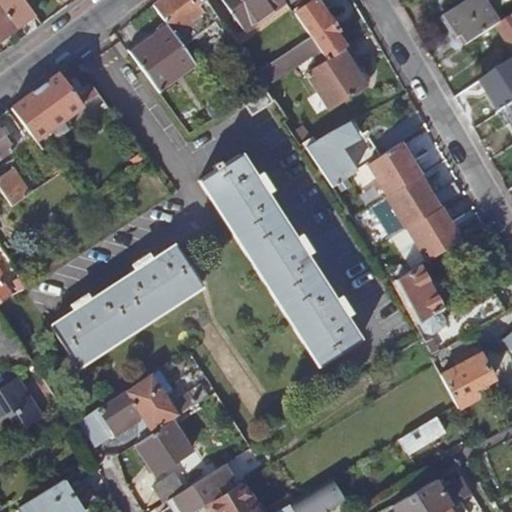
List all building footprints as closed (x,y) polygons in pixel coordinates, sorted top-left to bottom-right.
[(0,0),(0,42),(35,15),(23,0),(0,0)] [(222,27),(202,0),(160,0),(151,7),(166,26),(172,35),(197,17),(208,31),(214,27),(217,31),(222,27)] [(284,2),(281,0),(219,0),(242,33),(284,2)] [(300,0),(281,0),(284,2),(288,9),(300,0)] [(502,24),(485,0),(470,0),(464,4),(446,16),(461,39),(465,36),(471,45),(499,26),(502,24)] [(337,32),(314,1),(293,15),(309,39),(318,52),(326,62),(346,49),(335,34),(337,32)] [(511,17),(502,24),(499,26),(511,45),(511,17)] [(195,66),(172,35),(166,26),(129,55),(158,94),(162,92),(161,90),(195,66)] [(318,52),(309,39),(277,59),(283,67),(286,72),(313,55),(318,52)] [(346,49),(326,62),(319,66),(305,75),(329,112),(367,87),(358,74),(351,64),(356,61),(347,47),(346,49)] [(318,52),(313,55),(319,66),(326,62),(318,52)] [(283,67),(277,59),(254,74),(260,83),(283,67)] [(362,70),(356,61),(351,64),(358,74),(362,70)] [(57,76),(10,110),(15,116),(25,130),(34,143),(35,144),(41,153),(71,131),(76,137),(109,112),(92,89),(76,101),(57,76)] [(272,103),(263,90),(250,99),(249,98),(242,103),(251,117),(272,103)] [(228,112),(220,101),(206,111),(213,122),(228,112)] [(34,143),(25,130),(21,133),(6,113),(0,117),(0,161),(11,154),(15,159),(35,144),(34,143)] [(354,139),(345,124),(327,134),(306,149),(311,156),(312,158),(330,186),(332,190),(366,167),(380,158),(368,140),(342,157),(337,150),(354,139)] [(380,158),(366,167),(386,199),(419,179),(420,177),(400,144),(380,158)] [(61,164),(54,155),(46,159),(58,176),(64,172),(61,164)] [(215,171),(198,182),(317,368),(358,343),(342,318),(348,314),(339,301),(334,305),(303,256),(308,253),(300,240),(294,244),(263,195),(268,191),(260,178),(255,182),(238,155),(221,167),(218,163),(212,167),(215,171)] [(28,196),(11,171),(0,178),(0,192),(10,208),(28,196)] [(385,199),(404,231),(406,231),(439,211),(419,179),(386,199),(385,199)] [(425,264),(460,242),(440,210),(439,211),(406,231),(425,264)] [(72,311),(47,327),(74,368),(199,287),(172,246),(147,262),(143,257),(131,265),(135,270),(85,303),(81,298),(69,306),(72,311)] [(450,323),(420,267),(395,283),(417,324),(414,325),(431,358),(468,335),(489,321),(504,313),(493,295),(450,323)] [(0,363),(20,352),(0,323),(0,363)] [(511,330),(503,338),(511,347),(511,330)] [(492,380),(468,335),(431,358),(429,359),(433,365),(454,407),(457,411),(477,399),(472,390),(492,380)] [(176,418),(149,378),(99,411),(98,409),(80,421),(86,428),(102,417),(111,429),(137,412),(151,434),(176,418)] [(0,421),(2,420),(13,436),(40,419),(14,380),(3,387),(3,394),(0,395),(0,421)] [(2,420),(0,421),(0,426),(8,439),(13,436),(2,420)] [(190,453),(171,423),(135,447),(147,464),(153,473),(155,476),(190,453)] [(397,441),(409,462),(431,449),(419,429),(397,441)] [(251,449),(248,450),(251,453),(261,447),(258,444),(251,449)] [(153,473),(147,464),(143,467),(149,476),(153,473)] [(235,487),(222,467),(183,491),(164,503),(169,511),(195,511),(206,505),(221,496),(234,488),(235,487)] [(183,491),(172,473),(151,487),(162,505),(164,503),(183,491)] [(442,511),(447,510),(472,496),(462,479),(434,495),(428,484),(391,507),(394,511),(442,511)] [(16,511),(82,511),(64,482),(16,511)] [(326,511),(341,504),(328,483),(276,511),(326,511)] [(256,511),(241,484),(239,485),(235,487),(234,488),(221,496),(206,505),(210,511),(256,511)]
